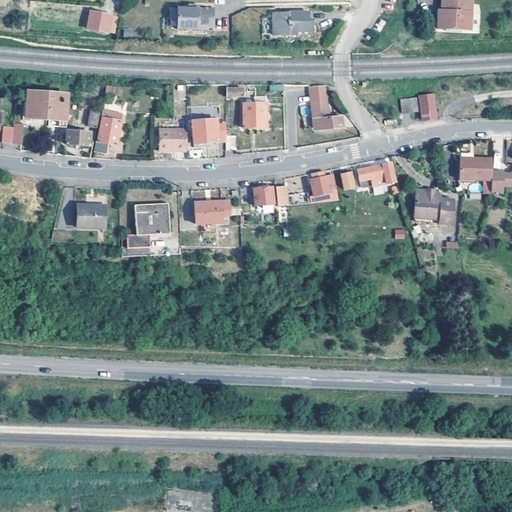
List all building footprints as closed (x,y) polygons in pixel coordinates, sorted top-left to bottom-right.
[(470,30),(471,0),(441,0),(441,10),(444,10),(443,15),(437,15),(437,29),(470,30)] [(185,5),(175,4),(174,28),(203,29),(204,27),(210,27),(211,8),(196,7),(187,7),(187,5),(185,5)] [(310,29),(310,26),(310,17),(306,17),(306,10),(286,10),(286,11),(270,11),(270,28),(270,33),(295,32),(295,30),(310,29)] [(109,15),(90,11),(87,28),(106,32),(109,15)] [(120,88),(105,86),(101,113),(104,114),(105,111),(109,112),(112,95),(119,96),(120,88)] [(235,88),(235,86),(232,86),(232,88),(224,88),(224,96),(242,96),(242,88),(235,88)] [(325,107),(324,95),(323,95),(322,86),(308,87),(312,128),(319,127),(320,130),(340,128),(339,116),(326,118),(326,113),(329,112),(328,107),(325,107)] [(27,99),(65,104),(66,94),(27,91),(27,99)] [(435,118),(431,94),(418,95),(421,120),(435,118)] [(401,113),(416,111),(418,110),(415,96),(414,97),(400,99),(401,113)] [(63,120),(65,104),(27,99),(25,117),(63,120)] [(265,128),(265,103),(254,103),(241,103),(242,128),(265,128)] [(90,108),(81,106),(81,109),(80,115),(88,116),(90,108)] [(99,109),(90,108),(88,116),(86,126),(95,127),(99,109)] [(121,114),(113,113),(112,117),(111,119),(105,118),(100,117),(96,141),(94,140),(92,151),(105,153),(106,144),(114,145),(116,135),(117,131),(121,114)] [(11,122),(10,131),(11,131),(10,143),(20,144),(22,123),(11,122)] [(224,135),(224,125),(199,125),(199,132),(191,132),(191,142),(191,143),(224,141),(224,135)] [(185,128),(157,128),(157,150),(185,150),(185,128)] [(11,131),(10,131),(2,130),(1,141),(10,143),(11,131)] [(89,132),(65,130),(64,144),(74,144),(78,145),(88,146),(89,132)] [(235,149),(234,135),(224,135),(224,141),(225,150),(235,149)] [(458,161),(458,162),(457,179),(490,182),(490,171),(490,164),(491,159),(472,158),(472,161),(458,161)] [(393,182),(389,162),(356,169),(360,187),(382,183),(383,186),(385,185),(385,183),(393,182)] [(322,176),(321,170),(309,173),(310,179),(322,176)] [(490,171),(490,182),(489,192),(501,193),(502,187),(511,187),(511,172),(510,172),(510,174),(502,173),(502,171),(490,171)] [(353,187),(350,173),(340,175),(343,189),(353,187)] [(333,187),(331,175),(324,177),(323,176),(322,176),(310,179),(309,179),(312,196),(308,196),(309,202),(337,200),(334,187),(333,187)] [(286,205),(284,186),(274,187),(276,206),(286,205)] [(271,187),(252,189),(252,191),(254,206),(272,204),(271,187)] [(433,191),(414,190),(413,198),(439,199),(439,197),(433,191)] [(439,199),(413,198),(412,218),(438,219),(438,223),(450,224),(451,200),(439,199)] [(229,219),(228,211),(228,204),(194,207),(195,228),(221,226),(221,219),(229,219)] [(103,206),(76,205),(75,228),(102,229),(103,206)] [(166,216),(166,208),(149,209),(149,217),(166,216)] [(149,217),(149,209),(133,210),(135,240),(126,241),(126,253),(148,252),(147,239),(168,238),(166,216),(149,217)] [(394,230),(395,239),(404,238),(404,229),(394,230)]
